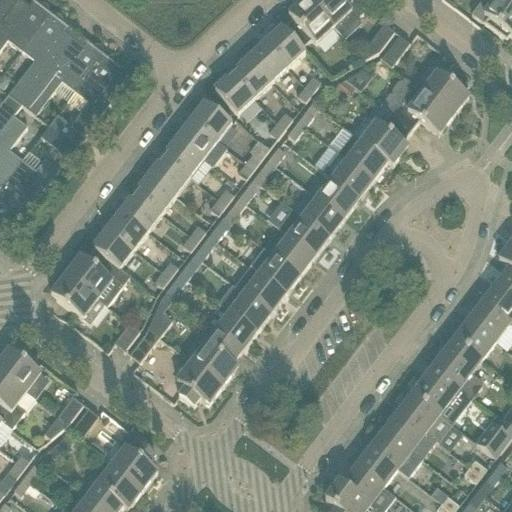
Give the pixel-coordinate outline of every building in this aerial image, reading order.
[(0,0),(0,27),(19,2),(16,0),(0,0)] [(309,0),(306,3),(334,32),(338,36),(353,22),(359,22),(363,18),(346,0),(309,0)] [(511,0),(505,0),(503,2),(500,0),(485,0),(471,19),(507,45),(511,39),(511,40),(511,0)] [(21,55),(50,17),(48,16),(49,14),(49,11),(48,9),(47,7),(45,6),(42,6),(40,7),(39,8),(34,14),(19,2),(0,27),(0,55),(8,45),(21,55)] [(334,32),(306,3),(288,20),(293,24),(283,33),(302,53),(311,44),(316,49),(334,32)] [(22,110),(73,44),(58,32),(62,27),(63,25),(63,22),(63,20),(61,18),(59,17),(57,17),(55,18),(53,19),(50,17),(21,55),(35,65),(8,100),(22,110)] [(379,57),(395,37),(384,29),(360,61),(365,65),(379,57)] [(302,53),(283,33),(266,48),(288,73),(305,57),(302,53)] [(392,72),(410,49),(399,41),(383,62),(380,64),(392,72)] [(75,97),(104,59),(102,57),(103,55),(103,53),(102,51),(101,49),(99,48),(96,48),(94,48),(92,50),(88,55),(73,44),(22,110),(36,121),(62,86),(75,97)] [(288,73),(266,48),(249,64),(271,88),(288,73)] [(100,121),(113,105),(115,107),(120,100),(118,98),(128,85),(112,73),(116,68),(117,67),(117,66),(117,65),(117,64),(117,63),(117,62),(116,60),(115,60),(114,59),(113,59),(111,59),(110,59),(109,59),(108,60),(107,61),(104,59),(75,97),(89,107),(71,130),(58,119),(49,131),(77,152),(86,141),(85,141),(97,125),(101,125),(100,121)] [(271,88),(249,64),(232,80),(254,104),(271,88)] [(469,101),(464,97),(468,92),(446,75),(442,80),(437,77),(425,93),(423,96),(454,120),(469,101)] [(254,104),(232,80),(215,96),(238,120),(254,104)] [(313,81),(305,91),(314,97),(322,88),(313,81)] [(454,120),(423,96),(406,83),(402,88),(399,88),(394,95),(394,98),(391,102),(390,101),(381,113),(412,136),(420,125),(439,140),(454,120)] [(345,85),(338,90),(350,99),(355,93),(345,85)] [(306,108),(314,97),(305,91),(297,101),(306,108)] [(232,128),(222,121),(206,108),(192,127),(218,147),(232,128)] [(313,108),(298,128),(305,133),(320,114),(313,108)] [(0,138),(14,121),(0,110),(0,138)] [(403,147),(412,136),(381,113),(378,110),(368,123),(375,128),(361,146),(388,167),(392,171),(408,151),(403,147)] [(285,117),(277,128),(285,135),(293,124),(285,117)] [(9,155),(27,131),(14,121),(0,138),(0,194),(23,165),(9,155)] [(228,155),(218,147),(192,127),(178,145),(204,165),(213,172),(228,155)] [(277,145),(285,135),(277,128),(269,138),(277,145)] [(294,146),(305,133),(298,128),(288,141),(294,146)] [(40,199),(53,183),(56,183),(56,179),(68,164),(77,152),(49,131),(41,142),(54,152),(36,175),(23,165),(0,194),(0,214),(1,214),(2,214),(3,214),(4,213),(5,213),(5,212),(9,207),(25,219),(35,206),(37,208),(42,201),(40,199)] [(388,167),(361,146),(352,139),(338,158),(373,186),(388,167)] [(204,165),(178,145),(164,163),(190,183),(204,165)] [(253,159),(246,168),(254,175),(270,154),(258,145),(250,156),(253,159)] [(279,153),(269,166),(276,171),(286,158),(279,153)] [(373,186),(338,158),(323,177),(332,184),(359,205),(373,186)] [(190,183),(164,163),(150,181),(176,201),(190,183)] [(261,190),(276,171),(269,166),(254,185),(261,190)] [(247,185),(254,175),(246,168),(238,179),(247,185)] [(176,201),(150,181),(136,199),(162,219),(176,201)] [(359,205),(332,184),(318,203),(344,224),(359,205)] [(247,209),(261,190),(254,185),(239,204),(247,209)] [(226,194),(218,204),(226,211),(234,201),(226,194)] [(162,219),(136,199),(122,218),(148,238),(162,219)] [(344,224),(318,203),(303,222),(330,243),(344,224)] [(219,221),(226,211),(218,204),(210,214),(219,221)] [(232,228),(247,209),(239,204),(225,223),(232,228)] [(330,243),(303,222),(292,214),(278,233),(288,241),(315,262),(330,243)] [(148,238),(122,218),(108,236),(134,256),(148,238)] [(217,247),(232,228),(225,223),(210,242),(217,247)] [(198,230),(190,240),(199,247),(207,237),(198,230)] [(134,256),(108,236),(95,253),(121,273),(134,256)] [(191,257),(199,247),(190,240),(182,250),(191,257)] [(315,262),(288,241),(274,260),(300,281),(315,262)] [(203,266),(217,247),(210,242),(196,261),(203,266)] [(511,246),(498,264),(509,272),(510,272),(511,273),(511,246)] [(131,281),(121,273),(95,253),(86,264),(81,261),(66,280),(98,304),(107,312),(131,281)] [(300,281),(274,260),(264,253),(250,272),(286,300),(300,281)] [(188,285),(203,266),(196,261),(181,280),(188,285)] [(170,266),(162,277),(171,283),(179,273),(170,266)] [(286,300),(250,272),(235,291),(271,319),(286,300)] [(511,273),(510,272),(509,272),(496,289),(511,302),(511,273)] [(163,293),(171,283),(162,277),(155,287),(163,293)] [(98,304),(66,280),(51,300),(90,330),(97,320),(90,315),(98,304)] [(173,305),(188,285),(181,280),(166,299),(173,305)] [(271,319),(235,291),(232,289),(218,309),(220,311),(230,317),(256,338),(271,319)] [(511,302),(496,289),(482,308),(509,329),(511,331),(511,302)] [(509,329),(482,308),(468,326),(496,347),(509,329)] [(160,342),(172,327),(157,315),(148,334),(160,342)] [(256,338),(230,317),(215,336),(242,357),(256,338)] [(496,347),(468,326),(454,344),(482,365),(496,347)] [(129,329),(114,349),(124,357),(140,337),(129,329)] [(145,340),(129,361),(140,369),(160,342),(148,334),(145,340)] [(234,368),(242,357),(215,336),(192,367),(223,391),(238,372),(234,368)] [(472,378),(482,365),(454,344),(433,372),(460,393),(474,403),(482,392),(481,386),(472,378)] [(41,378),(14,358),(10,354),(0,366),(0,377),(26,398),(41,378)] [(223,391),(192,367),(177,387),(185,393),(179,402),(193,413),(200,404),(208,411),(223,391)] [(474,403),(460,393),(433,372),(412,399),(439,421),(452,431),(464,416),(474,403)] [(0,425),(2,427),(11,434),(26,416),(17,409),(26,398),(0,377),(0,425)] [(452,431),(439,421),(412,399),(398,417),(436,447),(438,449),(452,431)] [(68,430),(84,410),(73,402),(58,422),(68,430)] [(511,432),(511,410),(501,424),(504,426),(511,432)] [(99,422),(88,414),(73,434),(84,442),(99,422)] [(436,447),(398,417),(384,436),(422,465),(436,447)] [(496,464),(511,442),(511,432),(504,426),(500,432),(492,427),(476,448),(496,464)] [(422,465),(411,457),(384,436),(370,454),(398,475),(409,483),(422,465)] [(156,461),(141,450),(126,438),(118,449),(125,454),(114,468),(111,472),(143,496),(158,476),(149,470),(156,461)] [(398,475),(370,454),(356,472),(384,493),(398,475)] [(25,473),(32,463),(24,457),(17,466),(25,473)] [(17,484),(25,473),(17,466),(8,477),(17,484)] [(475,466),(470,473),(481,481),(486,474),(475,466)] [(501,468),(494,477),(500,482),(507,473),(501,468)] [(34,470),(24,483),(32,489),(42,475),(34,470)] [(123,511),(130,511),(143,496),(111,472),(88,502),(101,511),(122,511),(123,511)] [(393,500),(384,493),(356,472),(343,489),(342,490),(370,511),(371,511),(388,511),(390,511),(387,509),(393,500)] [(481,481),(470,473),(464,480),(476,488),(481,481)] [(492,492),(500,482),(494,477),(486,487),(492,492)] [(22,502),(32,489),(24,483),(14,496),(22,502)] [(369,511),(370,511),(342,490),(343,489),(340,487),(325,506),(332,511),(369,511)] [(101,511),(88,502),(80,511),(101,511)] [(447,502),(442,509),(445,511),(457,511),(458,511),(447,502)]
